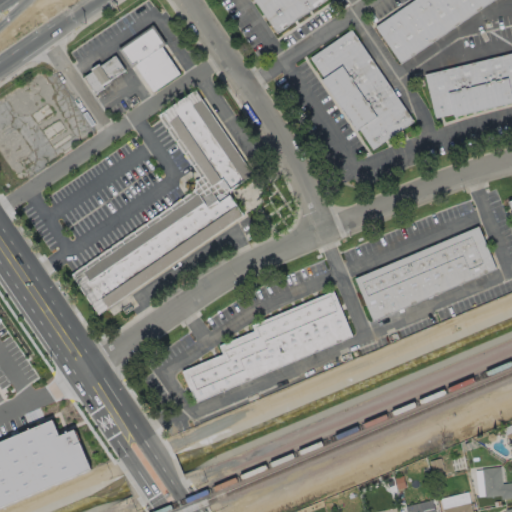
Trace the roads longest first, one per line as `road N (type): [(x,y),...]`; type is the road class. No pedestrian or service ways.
road 1 (residential): [(324,230),(251,265),(88,368)]
road 2 (residential): [(187,0),(300,171),(324,230)]
road 3 (residential): [(511,165),(324,230)]
road 4 (tertiary): [(88,368),(0,243)]
road 5 (primary): [(0,68),(99,0)]
